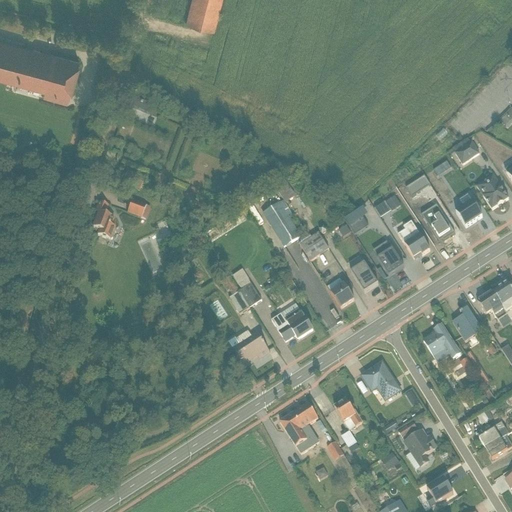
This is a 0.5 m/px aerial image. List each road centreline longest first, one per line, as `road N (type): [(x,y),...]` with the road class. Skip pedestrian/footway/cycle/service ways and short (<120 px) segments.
road 1 (secondary): [(92,511),(381,324)]
road 2 (unclassified): [(381,324),(501,511)]
road 3 (secondary): [(381,324),(511,240)]
